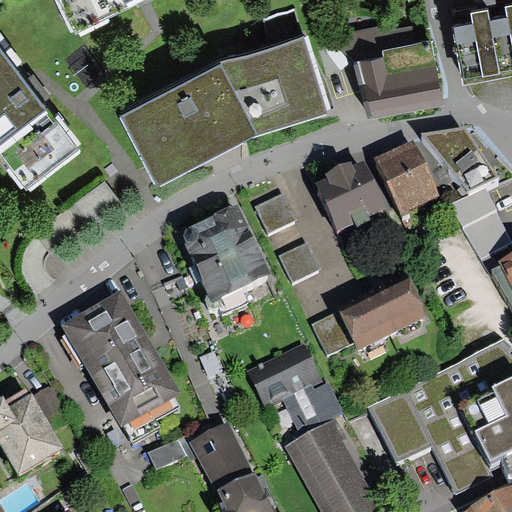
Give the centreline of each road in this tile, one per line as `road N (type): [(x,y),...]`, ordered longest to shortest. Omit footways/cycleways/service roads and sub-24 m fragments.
road 1 (unclassified): [(476,115),(343,141),(246,174),(144,234),(0,355)]
road 2 (residential): [(476,115),(456,87),(435,0)]
